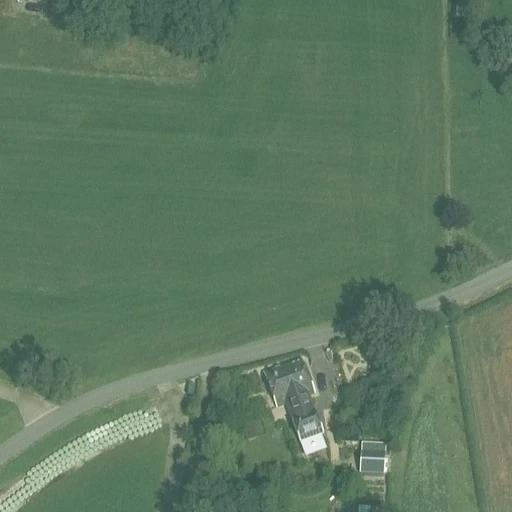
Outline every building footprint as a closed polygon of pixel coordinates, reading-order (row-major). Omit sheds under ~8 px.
[(157,22),(162,0),(116,0),(113,12),(157,22)] [(457,0),(456,20),(480,21),(481,1),(468,0),(457,0)] [(345,356),(319,358),(322,395),(348,393),(345,356)] [(309,397),(315,394),(302,360),(263,374),(276,409),(285,406),(300,445),(323,436),(309,397)] [(360,476),(384,477),(385,446),(362,446),(362,452),(360,452),(360,476)]
